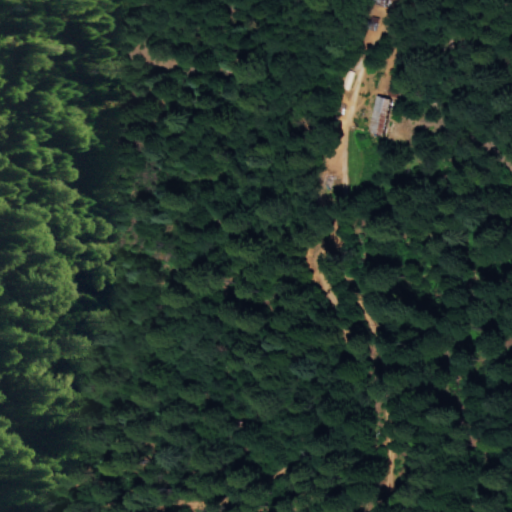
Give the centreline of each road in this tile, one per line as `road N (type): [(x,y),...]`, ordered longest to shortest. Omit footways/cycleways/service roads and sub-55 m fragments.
road 1 (residential): [(0,387),(133,511)]
road 2 (residential): [(241,511),(296,455),(311,462),(311,511)]
